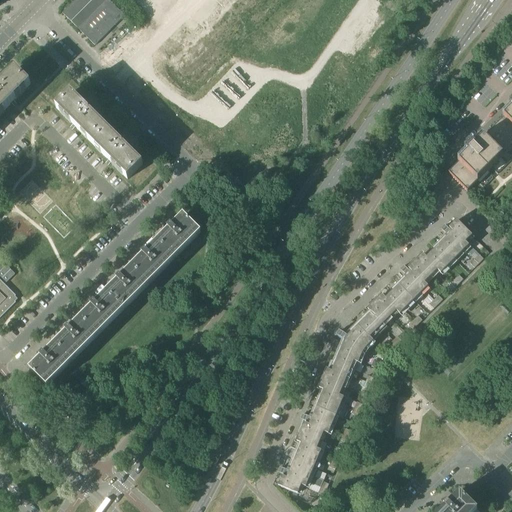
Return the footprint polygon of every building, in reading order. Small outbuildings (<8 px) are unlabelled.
[(78,30),(94,46),(124,17),(108,0),(107,0),(75,0),(62,14),(65,17),(78,30)] [(387,0),(275,0),(269,6),(326,63),(388,1),(387,0)] [(183,2),(176,10),(189,23),(197,15),(183,2)] [(236,4),(223,17),(230,25),(244,12),(236,4)] [(176,10),(168,17),(182,30),(189,23),(176,10)] [(244,12),(230,25),(237,32),(251,19),(244,12)] [(168,17),(161,24),(175,37),(182,30),(168,17)] [(251,19),(237,32),(245,39),(258,26),(251,19)] [(161,24),(154,31),(168,45),(175,37),(161,24)] [(258,26),(245,39),(252,47),(265,33),(258,26)] [(211,29),(203,37),(217,50),(224,43),(211,29)] [(154,31),(146,39),(160,52),(168,45),(154,31)] [(265,33),(252,47),(259,54),(273,41),(265,33)] [(203,37),(196,44),(209,58),(217,50),(203,37)] [(273,41),(259,54),(266,61),(280,48),(273,41)] [(126,42),(112,55),(120,63),(133,49),(126,42)] [(196,44),(189,51),(202,65),(209,58),(196,44)] [(280,48),(266,61),(274,68),(287,55),(280,48)] [(133,49),(120,63),(127,70),(141,56),(133,49)] [(189,51),(182,59),(195,72),(202,65),(189,51)] [(236,54),(229,61),(232,64),(239,57),(236,54)] [(287,55),(274,68),(281,76),(294,62),(287,55)] [(141,56),(127,70),(135,77),(148,64),(141,56)] [(239,57),(232,64),(236,68),(243,61),(239,57)] [(182,59),(174,66),(187,80),(195,72),(182,59)] [(290,96),(225,161),(241,176),(292,124),(327,89),(307,69),(308,68),(301,61),(278,85),(290,96)] [(243,61),(236,68),(239,71),(246,64),(243,61)] [(246,64),(239,71),(243,75),(250,68),(246,64)] [(38,74),(30,66),(25,71),(33,79),(38,74)] [(250,68),(243,75),(246,78),(253,71),(250,68)] [(220,69),(213,77),(216,80),(224,73),(220,69)] [(0,115),(31,85),(15,70),(0,84),(0,115)] [(253,71),(246,78),(250,82),(257,75),(253,71)] [(224,73),(216,80),(220,84),(227,76),(224,73)] [(257,75),(250,82),(253,85),(260,78),(257,75)] [(227,76),(220,84),(224,87),(231,80),(227,76)] [(162,78),(149,91),(156,99),(170,86),(162,78)] [(260,78),(253,85),(257,89),(264,82),(260,78)] [(231,80),(224,87),(227,91),(234,83),(231,80)] [(264,82),(257,89),(261,93),(267,86),(264,82)] [(234,83),(227,91),(231,94),(238,87),(234,83)] [(170,86),(156,99),(164,106),(177,93),(170,86)] [(267,86),(261,93),(264,96),(271,89),(267,86)] [(238,87),(231,94),(234,98),(241,91),(238,87)] [(271,89),(264,96),(268,100),(275,93),(271,89)] [(241,91),(234,98),(238,101),(245,94),(241,91)] [(55,108),(91,144),(106,129),(97,120),(99,117),(91,110),(89,112),(70,93),(55,108)] [(177,93),(164,106),(171,113),(184,100),(177,93)] [(245,94),(238,101),(241,105),(248,98),(245,94)] [(248,98),(241,105),(245,108),(252,101),(248,98)] [(184,100),(171,113),(178,121),(191,107),(184,100)] [(252,101),(245,108),(248,112),(256,105),(252,101)] [(511,103),(508,107),(511,111),(503,120),(483,139),(474,148),(471,144),(464,152),(467,155),(458,164),(448,174),(467,193),(477,183),(483,189),(494,178),(488,172),(491,169),(497,175),(511,160),(511,103)] [(191,107),(178,121),(185,128),(199,114),(191,107)] [(199,114),(185,128),(192,135),(206,122),(199,114)] [(206,122),(192,135),(200,142),(213,129),(206,122)] [(106,129),(91,144),(127,180),(142,165),(124,147),(126,144),(118,136),(116,139),(106,129)] [(213,129),(200,142),(207,150),(221,136),(213,129)] [(495,214),(494,214),(499,219),(503,215),(498,210),(495,214)] [(183,216),(179,220),(171,228),(170,226),(166,230),(168,231),(146,253),(145,252),(141,255),(142,257),(120,278),(119,277),(115,281),(117,282),(95,304),(93,303),(90,306),(91,308),(69,330),(68,328),(64,332),(65,333),(43,355),(42,354),(39,357),(40,359),(29,370),(47,388),(200,234),(183,216)] [(279,468),(277,473),(282,475),(277,486),(297,495),(301,486),(305,488),(308,483),(320,488),(323,483),(323,481),(315,478),(318,472),(313,470),(321,452),(317,450),(323,433),(328,435),(343,398),(339,397),(346,380),(350,382),(362,355),(364,356),(368,351),(366,349),(387,328),(383,325),(396,312),(399,315),(427,287),(424,284),(437,271),(440,275),(466,249),(468,247),(465,243),(471,237),(456,221),(448,230),(444,226),(440,230),(447,237),(426,258),(422,255),(407,271),(403,267),(399,271),(406,278),(385,299),(381,296),(367,310),(370,314),(357,327),(347,337),(338,332),(335,336),(344,342),(331,372),(326,370),(323,380),(319,389),(323,391),(311,419),(302,415),(300,420),(305,422),(296,442),(300,444),(289,472),(279,468)] [(479,256),(474,260),(479,265),(483,260),(479,256)] [(0,275),(2,278),(3,277),(11,269),(0,258),(0,275)] [(479,265),(474,260),(470,264),(474,269),(479,265)] [(458,276),(454,280),(458,285),(463,280),(458,276)] [(0,318),(15,303),(15,302),(17,300),(15,297),(15,296),(0,280),(0,318)] [(458,285),(454,280),(449,285),(454,289),(458,285)] [(438,296),(433,301),(438,305),(442,301),(438,296)] [(438,305),(433,301),(429,305),(433,310),(438,305)] [(417,317),(413,321),(417,326),(422,321),(417,317)] [(417,326),(413,321),(408,326),(413,330),(417,326)] [(397,337),(392,342),(397,346),(401,342),(397,337)] [(397,346),(392,342),(388,346),(392,351),(397,346)] [(368,376),(365,382),(371,385),(373,379),(368,376)] [(371,385),(365,382),(363,388),(369,390),(371,385)] [(356,403),(354,409),(360,411),(362,405),(356,403)] [(360,411),(354,409),(351,415),(357,417),(360,411)] [(345,430),(343,435),(348,438),(351,432),(345,430)] [(348,438),(343,435),(340,441),(346,444),(348,438)] [(334,456),(331,462),(337,464),(340,459),(334,456)] [(337,464),(331,462),(329,468),(335,470),(337,464)] [(323,483),(320,488),(326,491),(329,485),(323,483)] [(326,491),(320,488),(318,494),(324,497),(326,491)] [(444,507),(438,511),(456,511),(457,511),(478,511),(476,510),(458,492),(447,503),(446,502),(442,506),(444,507)]
